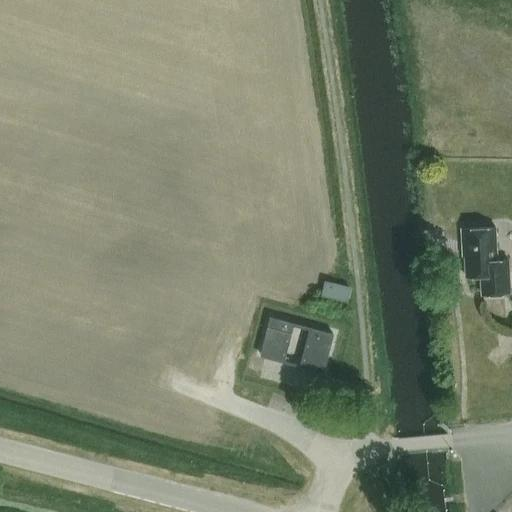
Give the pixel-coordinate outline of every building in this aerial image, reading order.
[(444,0),(431,0),(424,12),(452,30),(463,12),(444,0)] [(511,292),(509,259),(498,259),(496,226),(462,228),(463,247),(465,247),(466,276),(482,275),(483,294),(511,292)] [(346,300),(349,288),(326,282),(323,294),(346,300)] [(285,360),(294,323),(294,322),(271,316),(271,317),(261,354),(285,360)] [(322,369),(332,332),(332,331),(308,325),(308,326),(299,363),(322,369)]
